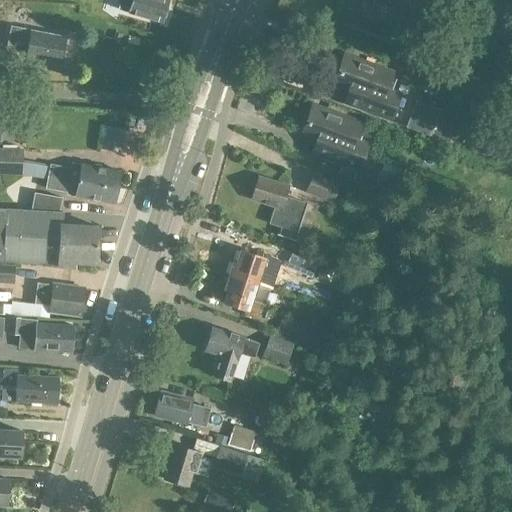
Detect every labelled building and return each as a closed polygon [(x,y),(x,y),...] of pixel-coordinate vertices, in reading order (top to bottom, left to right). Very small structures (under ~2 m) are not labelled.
[(121,0),(119,10),(160,22),(167,0),(121,0)] [(60,63),(64,37),(30,31),(27,46),(8,43),(6,53),(60,63)] [(392,73),(344,55),(332,85),(347,90),(342,102),(389,120),(399,94),(386,89),(392,73)] [(431,79),(437,64),(425,59),(419,75),(431,79)] [(361,123),(312,105),(301,135),(315,141),(311,153),(358,171),(368,145),(355,140),(361,123)] [(406,127),(428,135),(433,121),(411,113),(406,127)] [(248,132),(271,142),(277,127),(254,118),(248,132)] [(0,173),(22,175),(23,150),(0,148),(0,173)] [(70,169),(49,165),(47,175),(83,182),(115,188),(118,172),(71,163),(70,169)] [(392,199),(399,179),(381,173),(374,192),(392,199)] [(115,188),(83,182),(47,175),(45,189),(66,193),(65,195),(112,204),(115,188)] [(335,184),(315,176),(308,192),(329,201),(335,184)] [(307,204),(285,197),(288,187),(258,177),(251,199),(274,207),(268,224),(281,228),(278,236),(295,241),(307,204)] [(31,211),(59,212),(62,199),(34,194),(31,211)] [(0,262),(73,267),(73,262),(96,264),(99,228),(61,226),(62,213),(59,212),(31,211),(0,208),(0,262)] [(233,262),(229,276),(257,285),(262,269),(270,271),(274,257),(263,253),(261,258),(240,251),(237,263),(233,262)] [(316,265),(291,254),(286,267),(311,278),(316,265)] [(0,282),(14,284),(15,265),(0,264),(0,282)] [(228,291),(224,303),(245,310),(243,314),(255,317),(260,303),(252,300),(257,285),(229,276),(224,290),(228,291)] [(36,284),(33,304),(49,306),(48,312),(80,316),(84,289),(52,284),(52,286),(36,284)] [(9,317),(8,333),(19,334),(21,319),(21,318),(9,317)] [(21,319),(19,334),(18,349),(70,353),(72,326),(37,324),(37,320),(21,319)] [(321,333),(283,319),(276,336),(314,351),(321,333)] [(244,339),(244,338),(213,328),(205,351),(220,356),(213,375),(230,381),(239,353),(254,358),(259,343),(244,339)] [(271,337),(263,357),(285,365),(292,345),(271,337)] [(2,369),(2,370),(1,385),(2,385),(2,401),(56,403),(57,377),(20,376),(20,370),(2,369)] [(161,392),(155,415),(205,428),(210,409),(191,404),(192,400),(161,392)] [(234,426),(228,445),(250,452),(256,433),(234,426)] [(0,456),(21,457),(22,431),(0,430),(0,456)] [(188,486),(192,472),(207,477),(212,461),(201,457),(202,453),(175,445),(165,479),(188,486)] [(247,455),(219,446),(213,467),(240,476),(247,455)]
